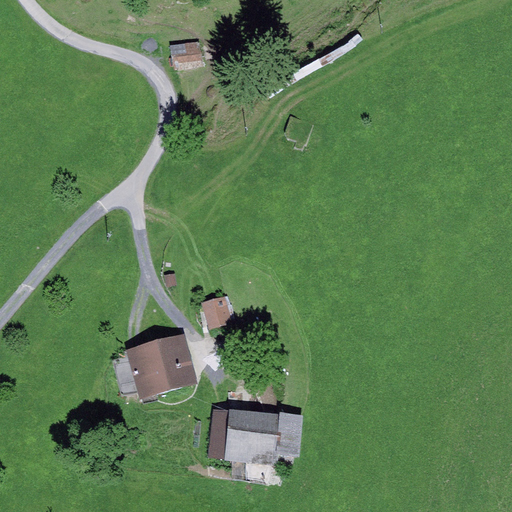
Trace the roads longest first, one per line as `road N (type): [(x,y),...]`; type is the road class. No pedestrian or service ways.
road 1 (track): [(25,0),(61,33),(137,61),(164,85),(166,127),(135,185)]
road 2 (track): [(135,185),(85,220),(0,320)]
road 3 (track): [(204,350),(153,283),(135,185)]
